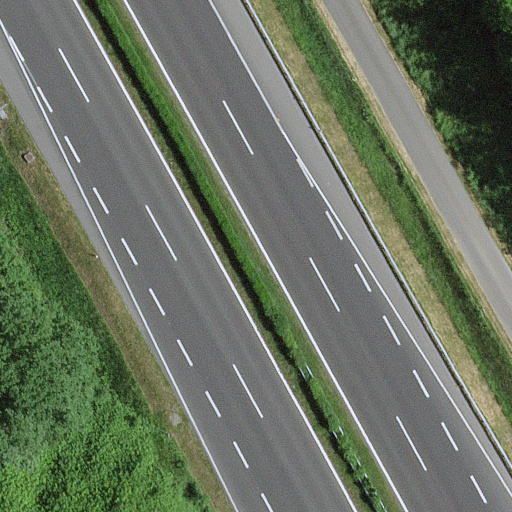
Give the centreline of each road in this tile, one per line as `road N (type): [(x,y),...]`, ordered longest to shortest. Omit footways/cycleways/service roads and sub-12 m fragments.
road 1 (motorway): [(449,511),(169,0)]
road 2 (motorway): [(32,0),(311,511)]
road 3 (unclassified): [(343,0),(511,297)]
